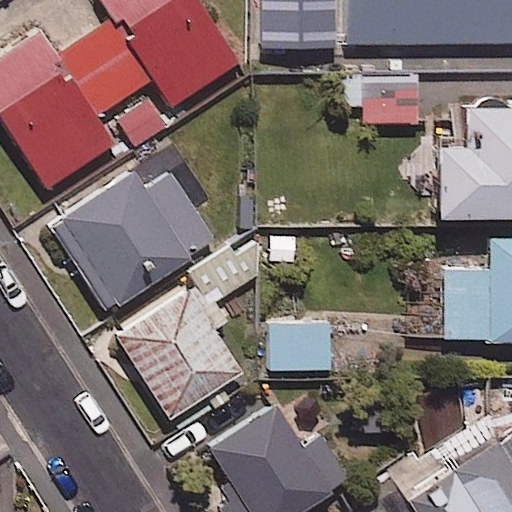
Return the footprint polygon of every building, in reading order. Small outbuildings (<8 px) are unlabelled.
[(235,56),(197,0),(103,0),(112,14),(54,52),(37,27),(0,50),(0,114),(44,182),(110,139),(92,112),(150,74),(167,101),(235,56)] [(258,0),(260,50),(336,48),(334,0),(258,0)] [(511,0),(344,0),(345,46),(511,45),(511,0)] [(416,118),(415,77),(360,79),(361,120),(416,118)] [(115,111),(135,144),(165,125),(144,93),(115,111)] [(511,99),(464,100),(464,138),(433,138),(434,208),(511,207),(511,99)] [(168,167),(142,184),(131,167),(49,221),(69,252),(78,246),(114,300),(212,235),(168,167)] [(511,233),(488,234),(487,265),(440,265),(440,336),(511,335),(511,233)] [(248,275),(228,244),(185,272),(205,303),(248,275)] [(203,307),(188,283),(114,330),(167,413),(240,367),(212,323),(225,315),(215,299),(203,307)] [(325,313),(264,317),(267,368),(329,364),(325,313)] [(302,444),(272,398),(200,446),(233,495),(207,511),(289,511),(345,475),(317,434),(302,444)] [(511,511),(511,427),(499,435),(482,409),(388,470),(414,511),(511,511)]
